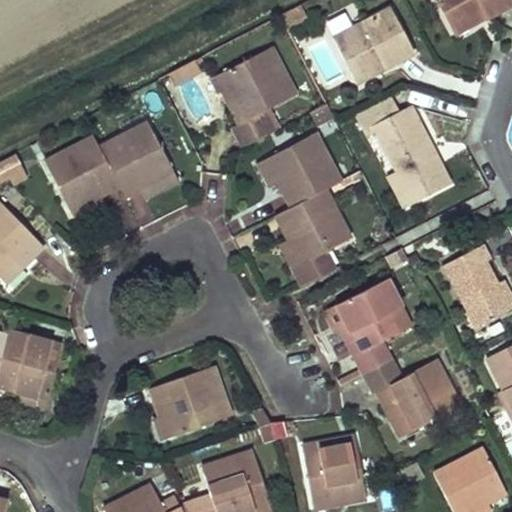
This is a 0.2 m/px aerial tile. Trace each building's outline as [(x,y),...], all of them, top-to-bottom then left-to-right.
[(511,4),(511,0),(435,0),(451,28),(482,10),(487,19),(506,8),(511,4)] [(414,53),(390,8),(333,39),(353,78),(382,62),(385,68),(403,59),(414,53)] [(487,19),(482,10),(451,28),(456,36),(487,19)] [(296,95),(271,47),(221,73),(232,94),(225,98),(239,124),(232,127),(237,136),(243,147),(275,130),(265,111),(270,108),(296,95)] [(385,68),(382,62),(353,78),(356,83),(385,68)] [(225,98),(232,94),(221,73),(210,79),(221,100),(225,98)] [(428,140),(410,106),(399,111),(392,97),(355,115),(366,136),(375,131),(396,172),(413,204),(451,184),(428,140)] [(333,117),(326,104),(309,113),(316,126),(333,117)] [(270,108),(265,111),(275,130),(280,128),(270,108)] [(98,146),(119,186),(125,198),(140,190),(144,198),(161,190),(156,181),(173,172),(146,121),(98,146)] [(323,190),(341,181),(316,132),(265,159),(277,182),(290,207),(323,190)] [(98,146),(92,136),(44,161),(70,212),(93,200),(119,186),(98,146)] [(0,180),(11,175),(23,169),(16,154),(0,161),(0,180)] [(277,182),(265,159),(256,163),(262,175),(268,187),(277,182)] [(27,176),(23,169),(11,175),(14,182),(27,176)] [(177,181),(173,172),(156,181),(161,190),(170,185),(177,181)] [(404,208),(413,204),(396,172),(387,176),(404,208)] [(323,190),(290,207),(275,215),(288,241),(309,282),(333,270),(324,252),(348,239),(323,190)] [(93,200),(70,212),(75,221),(88,213),(98,209),(93,200)] [(44,247),(0,202),(0,277),(1,278),(17,262),(22,268),(33,258),(44,247)] [(301,286),(309,282),(288,241),(279,245),(289,265),(301,286)] [(442,266),(474,328),(511,309),(499,284),(492,272),(487,261),(491,259),(484,244),(442,266)] [(22,268),(17,262),(1,278),(6,284),(22,268)] [(340,330),(363,374),(391,360),(382,342),(411,326),(386,279),(336,305),(346,326),(340,330)] [(499,284),(511,309),(511,308),(511,297),(504,281),(499,284)] [(340,330),(346,326),(336,305),(329,309),(334,319),(340,330)] [(46,400),(61,344),(9,330),(7,335),(0,361),(0,386),(21,393),(46,400)] [(511,345),(487,358),(503,390),(511,407),(511,345)] [(391,360),(363,374),(373,393),(376,392),(380,401),(389,417),(396,413),(407,433),(460,405),(436,358),(401,377),(392,360),(391,360)] [(182,377),(149,389),(159,417),(167,414),(175,436),(232,415),(214,365),(182,377)] [(511,418),(511,407),(503,390),(499,392),(511,418)] [(44,409),(46,400),(21,393),(18,402),(33,406),(44,409)] [(258,427),(270,423),(263,408),(251,413),(258,427)] [(407,433),(396,413),(389,417),(400,437),(407,433)] [(175,436),(167,414),(159,417),(154,419),(161,440),(175,436)] [(283,422),(270,423),(274,439),(287,436),(283,422)] [(274,439),(270,423),(258,427),(263,442),(274,439)] [(354,435),(302,446),(314,509),(344,503),(342,496),(365,491),(354,435)] [(433,474),(452,511),(480,511),(478,508),(494,500),(506,493),(483,448),(433,474)] [(182,504),(186,511),(247,511),(270,504),(252,451),(201,468),(210,495),(182,504)] [(103,508),(104,511),(183,511),(180,505),(166,511),(165,511),(161,503),(151,484),(103,508)] [(365,491),(342,496),(344,503),(357,501),(367,499),(365,491)] [(161,503),(165,511),(166,511),(180,505),(175,495),(161,503)] [(494,500),(478,508),(480,511),(488,511),(491,511),(497,507),(494,500)]
